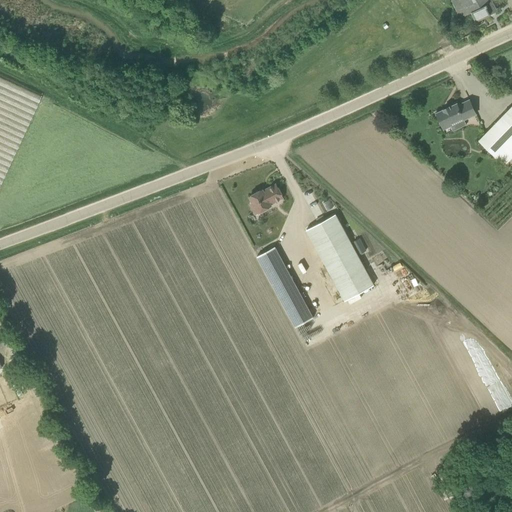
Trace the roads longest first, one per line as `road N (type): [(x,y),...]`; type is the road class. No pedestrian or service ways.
road 1 (unclassified): [(0,245),(511,34)]
road 2 (track): [(328,511),(511,406)]
road 3 (track): [(0,327),(96,511)]
road 4 (track): [(136,140),(0,67)]
